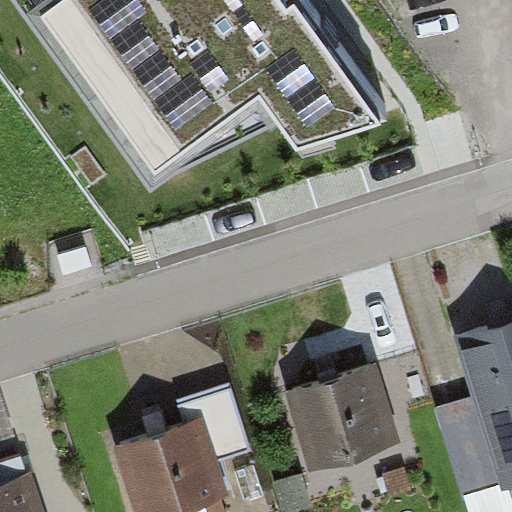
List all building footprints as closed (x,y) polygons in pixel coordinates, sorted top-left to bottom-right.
[(8,0),(151,199),(272,113),(296,151),(352,136),(348,127),(398,104),(317,0),(8,0)] [(511,0),(499,0),(511,62),(511,0)] [(511,308),(448,329),(496,483),(511,477),(511,308)] [(366,357),(280,383),(306,468),(392,442),(366,357)] [(180,409),(109,434),(136,511),(163,511),(172,509),(172,511),(220,511),(215,496),(225,492),(214,461),(244,450),(221,383),(177,398),(180,409)] [(36,511),(20,463),(0,469),(0,511),(36,511)] [(298,474),(270,484),(279,510),(307,500),(298,474)]
